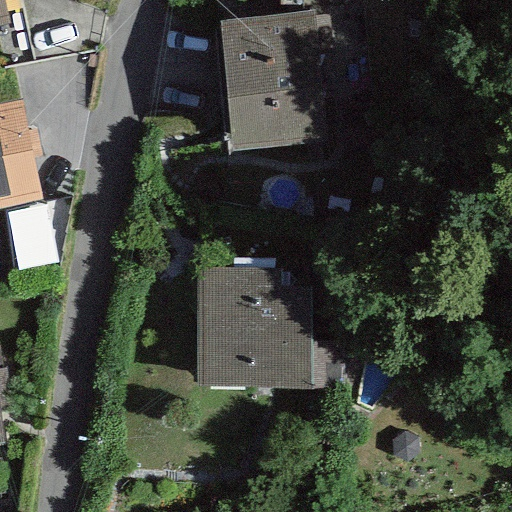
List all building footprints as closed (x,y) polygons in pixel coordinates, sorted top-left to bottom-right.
[(0,0),(0,24),(11,23),(6,0),(0,0)] [(312,18),(219,29),(234,154),(327,143),(312,18)] [(22,103),(0,107),(0,210),(43,201),(22,103)] [(383,106),(346,106),(346,152),(383,152),(383,106)] [(282,272),(204,270),(203,390),(314,392),(345,392),(345,344),(312,344),(313,289),(281,289),(282,272)]
